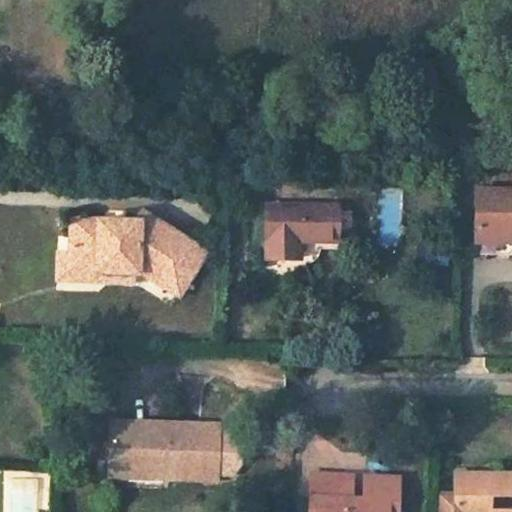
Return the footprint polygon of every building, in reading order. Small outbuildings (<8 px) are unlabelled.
[(475,224),(511,225),(511,182),(475,182),(475,224)] [(337,200),(266,200),(267,253),(300,254),(300,235),(337,235),(337,200)] [(158,279),(170,264),(190,276),(206,250),(140,210),(130,227),(116,226),(116,219),(114,214),(76,214),(75,248),(72,264),(136,266),(158,279)] [(511,225),(475,224),(475,247),(511,247),(511,225)] [(136,275),(136,266),(72,264),(75,248),(63,247),(61,273),(136,275)] [(170,264),(158,279),(180,293),(190,276),(170,264)] [(107,463),(168,465),(167,472),(214,475),(214,469),(216,429),(217,422),(109,419),(107,463)] [(216,429),(214,469),(230,469),(238,459),(239,439),(231,429),(216,429)] [(168,465),(107,463),(107,470),(167,472),(168,465)] [(440,510),(440,511),(465,511),(491,511),(491,505),(511,505),(511,471),(456,470),(455,490),(444,490),(444,510),(440,510)] [(396,511),(397,474),(364,473),(363,500),(350,500),(351,472),(310,471),(308,511),(396,511)]
